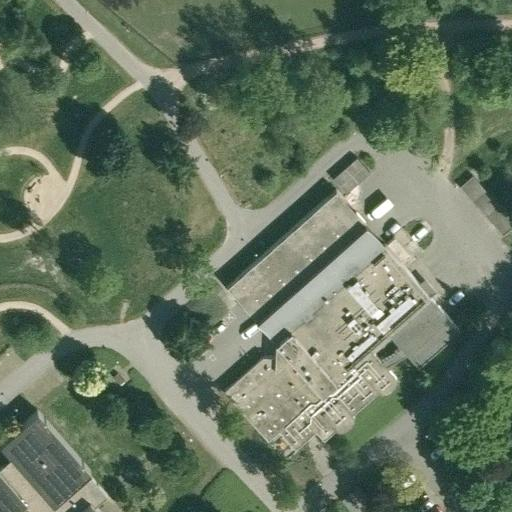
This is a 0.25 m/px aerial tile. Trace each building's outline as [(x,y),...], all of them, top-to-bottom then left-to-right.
[(263,140),(251,118),(230,129),(242,151),(263,140)] [(362,156),(340,177),(356,195),(378,175),(362,156)] [(138,211),(146,206),(151,213),(188,185),(181,176),(154,196),(151,192),(133,205),(138,211)] [(226,284),(241,301),(275,340),(274,356),(262,355),(224,389),(267,438),(277,428),(294,447),(314,429),(322,437),(334,427),(336,428),(339,429),(342,429),(345,428),(349,425),(352,420),(353,418),(353,416),(352,414),(351,412),(377,389),(378,391),(380,391),(384,391),(386,391),(389,390),(392,387),(394,384),(395,381),(395,378),(395,376),(371,349),(389,333),(418,366),(460,329),(335,188),(226,284)] [(133,286),(156,278),(154,272),(147,274),(141,258),(125,264),(133,286)] [(0,511),(100,511),(94,504),(107,494),(37,409),(0,441),(0,443),(11,456),(0,465),(0,511)]
